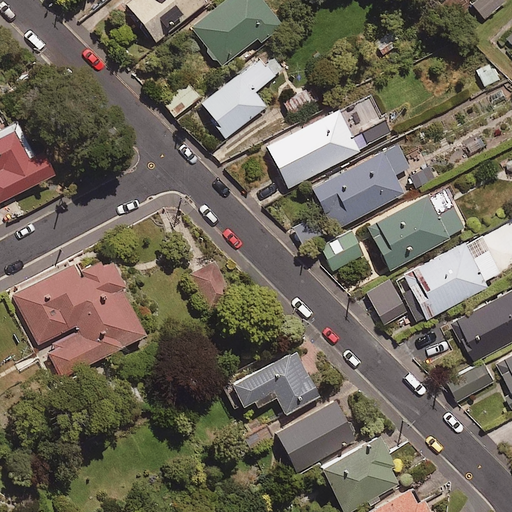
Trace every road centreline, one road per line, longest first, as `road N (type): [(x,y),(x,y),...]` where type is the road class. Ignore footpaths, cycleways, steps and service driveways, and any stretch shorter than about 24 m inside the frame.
road 1 (residential): [(179,165),(511,503)]
road 2 (residential): [(13,0),(179,165)]
road 3 (residential): [(179,165),(0,261)]
